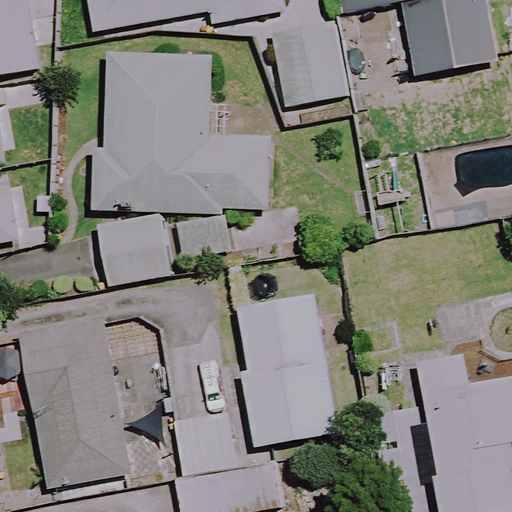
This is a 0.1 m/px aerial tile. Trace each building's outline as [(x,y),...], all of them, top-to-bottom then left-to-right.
[(93,0),(99,33),(212,14),(214,25),(287,13),(284,0),(93,0)] [(489,0),(345,0),(348,15),(407,5),(421,79),(502,64),(489,0)] [(0,145),(24,30),(0,25),(0,145)] [(347,98),(333,26),(273,38),(288,110),(347,98)] [(212,141),(212,60),(110,60),(110,140),(96,140),(96,212),(270,212),(269,141),(212,141)] [(511,211),(498,142),(456,150),(422,157),(436,228),(511,213),(511,211)] [(171,279),(163,220),(90,230),(98,289),(171,279)] [(231,253),(226,220),(181,228),(187,261),(231,253)] [(341,434),(315,298),(241,312),(253,373),(246,374),(260,450),(341,434)] [(133,474),(104,324),(22,340),(51,490),(133,474)] [(379,418),(396,511),(511,511),(511,381),(470,389),(465,359),(421,367),(428,409),(379,418)] [(240,470),(232,417),(178,425),(186,478),(240,470)] [(234,511),(232,481),(181,485),(182,511),(234,511)]
